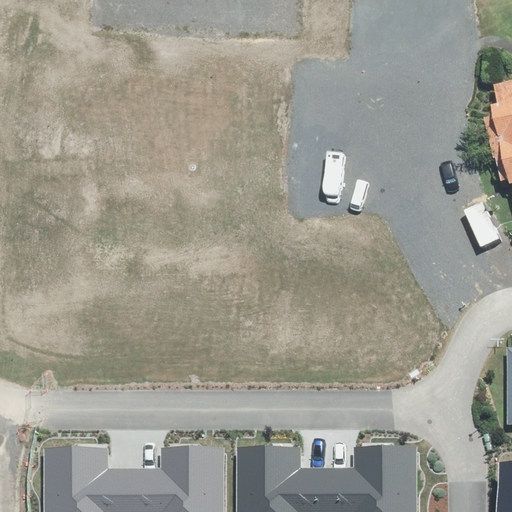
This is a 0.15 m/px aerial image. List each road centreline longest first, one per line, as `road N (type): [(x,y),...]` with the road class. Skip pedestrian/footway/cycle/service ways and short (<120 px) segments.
road 1 (residential): [(37,413),(462,418)]
road 2 (residential): [(37,413),(45,101),(20,55),(0,43)]
road 3 (residential): [(462,418),(459,361),(469,328),(481,307),(511,287)]
